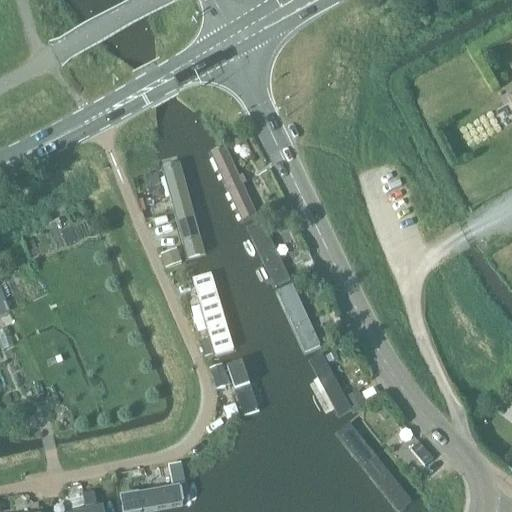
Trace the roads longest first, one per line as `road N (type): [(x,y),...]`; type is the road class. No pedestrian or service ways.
road 1 (secondary): [(489,508),(466,458),(398,384),(354,310),(231,41)]
road 2 (residential): [(0,494),(168,459),(207,421),(202,372),(105,143)]
